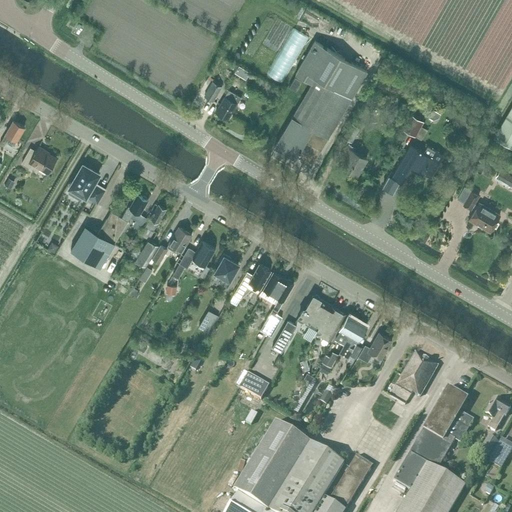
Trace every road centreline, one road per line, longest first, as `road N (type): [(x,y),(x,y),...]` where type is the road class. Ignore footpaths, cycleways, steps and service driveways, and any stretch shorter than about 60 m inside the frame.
road 1 (unclassified): [(511,383),(195,198)]
road 2 (tertiary): [(511,320),(220,151)]
road 3 (unclassified): [(195,198),(0,85)]
road 4 (tertiary): [(220,151),(34,33)]
road 5 (track): [(0,287),(89,137)]
